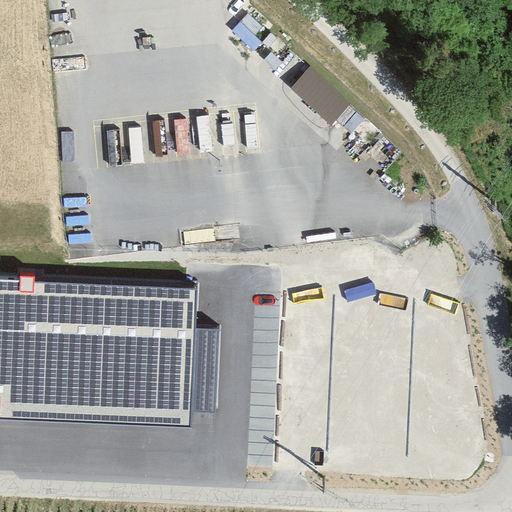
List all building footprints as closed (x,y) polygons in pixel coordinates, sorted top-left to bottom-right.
[(308,62),(289,85),(330,120),(350,97),(308,62)] [(351,130),(365,118),(350,102),(337,114),(351,130)] [(427,269),(451,265),(447,237),(423,240),(427,269)] [(405,266),(423,266),(422,245),(405,245),(405,266)] [(192,282),(0,281),(0,391),(192,392),(192,282)]
